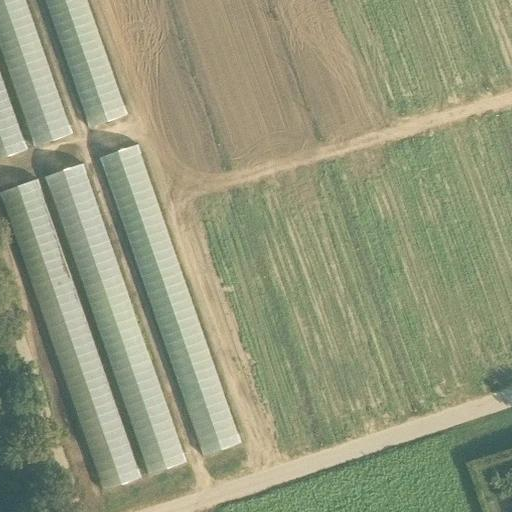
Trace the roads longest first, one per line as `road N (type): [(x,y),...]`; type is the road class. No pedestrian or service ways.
road 1 (unclassified): [(511,397),(175,511)]
road 2 (track): [(79,511),(0,281)]
